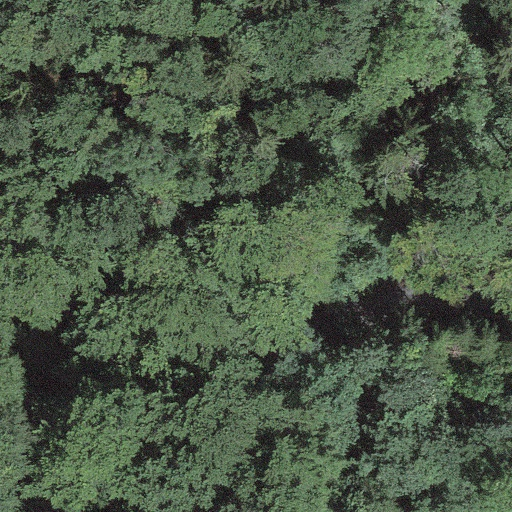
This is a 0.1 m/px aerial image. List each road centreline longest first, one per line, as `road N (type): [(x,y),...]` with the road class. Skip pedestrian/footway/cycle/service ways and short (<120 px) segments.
road 1 (track): [(0,279),(144,353),(204,356),(274,342),(372,304),(459,294),(511,302)]
road 2 (track): [(276,511),(330,436),(361,410),(395,393),(511,387)]
